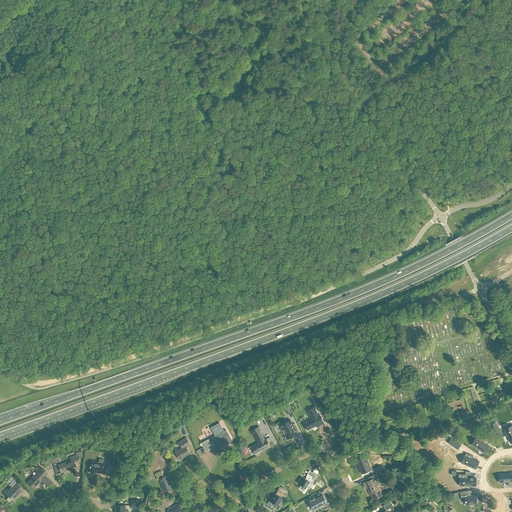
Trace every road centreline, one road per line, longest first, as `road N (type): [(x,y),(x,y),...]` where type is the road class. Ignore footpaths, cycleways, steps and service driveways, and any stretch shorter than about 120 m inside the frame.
road 1 (trunk): [(0,435),(395,288),(511,228)]
road 2 (trunk): [(511,215),(325,305),(0,421)]
road 3 (track): [(0,365),(43,383),(194,334)]
road 4 (unclassified): [(440,216),(346,77)]
road 5 (unclassified): [(320,292),(400,255),(440,216)]
road 6 (track): [(194,334),(320,292)]
